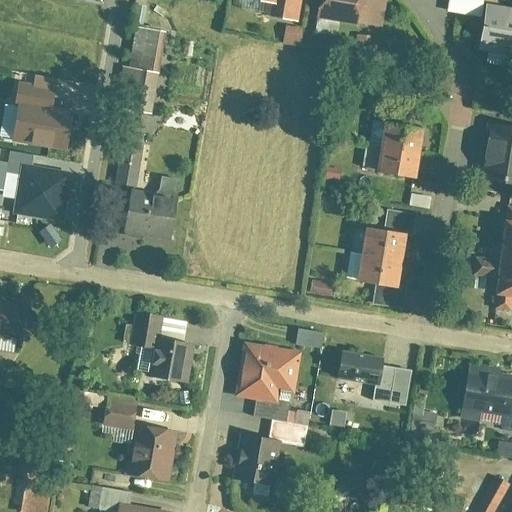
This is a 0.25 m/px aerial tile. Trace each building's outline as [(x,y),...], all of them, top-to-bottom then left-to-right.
[(238,0),(263,4),(262,15),(300,23),(302,0),(238,0)] [(316,0),(314,20),(356,25),(358,0),(316,0)] [(511,17),(479,12),(473,52),(511,58),(511,17)] [(121,71),(155,77),(161,35),(128,29),(121,71)] [(115,110),(149,116),(155,77),(121,71),(115,110)] [(25,106),(19,137),(73,148),(80,118),(25,106)] [(405,180),(415,132),(375,126),(368,163),(366,173),(405,180)] [(511,133),(487,130),(478,180),(511,185),(511,133)] [(140,188),(146,151),(119,146),(113,183),(140,188)] [(72,168),(26,161),(19,209),(65,216),(72,168)] [(169,241),(175,203),(126,194),(120,232),(169,241)] [(362,278),(409,286),(418,235),(371,226),(362,278)] [(501,269),(511,270),(511,247),(504,246),(501,269)] [(511,270),(501,269),(496,307),(511,308),(511,298),(511,270)] [(0,341),(16,345),(22,312),(0,308),(0,341)] [(127,345),(148,348),(150,339),(153,318),(132,314),(127,345)] [(192,346),(150,339),(148,348),(143,378),(186,385),(192,346)] [(299,389),(304,351),(248,343),(240,396),(282,402),(284,387),(299,389)] [(389,358),(345,351),(341,376),(385,383),(389,358)] [(511,374),(474,369),(469,405),(511,411),(511,374)] [(101,426),(131,431),(135,411),(104,406),(101,426)] [(172,438),(131,431),(123,476),(164,483),(172,438)] [(278,489),(283,446),(233,438),(228,481),(278,489)]
